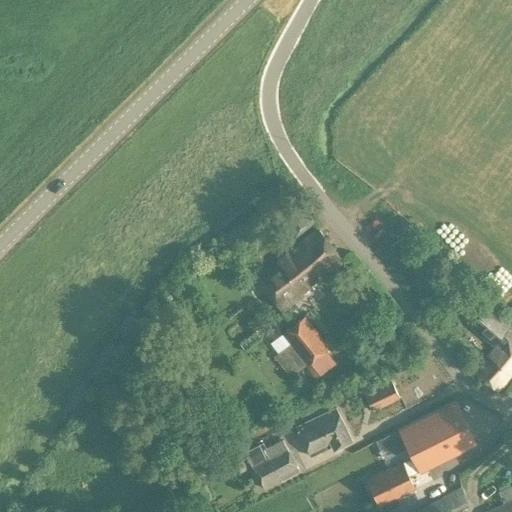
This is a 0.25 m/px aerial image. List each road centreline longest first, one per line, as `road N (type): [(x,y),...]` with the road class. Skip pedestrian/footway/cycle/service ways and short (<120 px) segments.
road 1 (unclassified): [(511,412),(466,384),(277,131),(270,87),(311,0)]
road 2 (tertiary): [(0,251),(248,0)]
